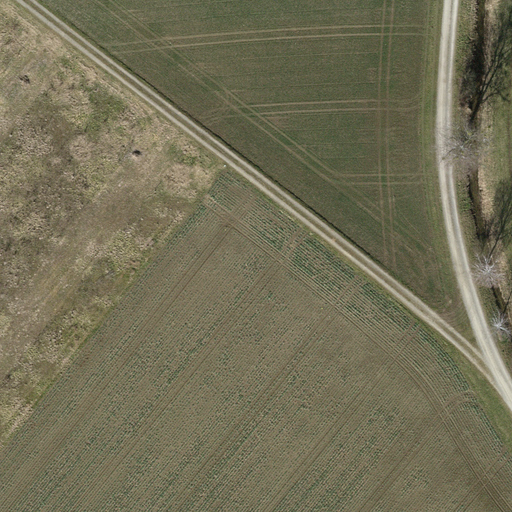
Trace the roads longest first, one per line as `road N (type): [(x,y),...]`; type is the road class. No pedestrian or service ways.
road 1 (track): [(478,344),(35,0)]
road 2 (track): [(511,393),(478,344),(451,140),(459,0)]
